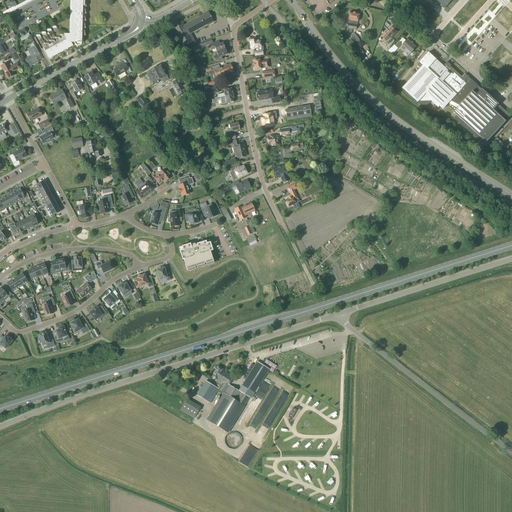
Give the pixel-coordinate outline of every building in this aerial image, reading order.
[(69,43),(70,43),(73,43),(77,46),(83,43),(83,36),(85,36),(83,29),(85,29),(84,21),(85,21),(84,14),(86,14),(84,7),(86,7),(84,0),(69,0),(69,35),(64,35),(69,43)] [(435,0),(445,8),(452,0),(435,0)] [(183,24),(173,29),(183,47),(194,41),(190,34),(207,25),(208,26),(214,22),(208,12),(202,15),(202,16),(184,26),(183,24)] [(356,30),(358,14),(349,12),(349,17),(347,16),(347,20),(348,20),(347,28),(346,32),(352,33),(352,29),(356,30)] [(397,32),(392,27),(388,30),(385,33),(386,34),(382,38),(386,41),(389,37),(391,38),(397,32)] [(358,40),(356,37),(357,37),(354,33),(351,36),(353,39),(357,44),(359,42),(358,40)] [(69,43),(64,35),(60,35),(62,38),(60,39),(60,40),(65,49),(65,50),(69,48),(68,47),(70,46),(69,43)] [(60,40),(60,39),(59,38),(55,38),(57,41),(54,42),(59,52),(60,53),(63,51),(63,50),(65,49),(60,40)] [(0,55),(1,54),(3,57),(8,53),(7,51),(7,52),(5,48),(2,44),(4,42),(2,39),(0,40),(1,41),(0,41),(0,55)] [(200,48),(213,43),(211,39),(198,43),(200,48)] [(251,41),(252,49),(254,49),(255,52),(255,56),(263,55),(262,51),(263,51),(262,47),(260,47),(259,41),(255,41),(255,39),(251,39),(251,41)] [(411,53),(416,47),(407,39),(402,45),(406,49),(404,51),(408,55),(410,52),(411,53)] [(54,42),(54,41),(49,41),(51,44),(49,45),(54,55),(54,56),(58,54),(57,53),(59,52),(54,42)] [(398,49),(402,44),(399,41),(395,46),(394,44),(388,51),(392,55),(398,48),(398,49)] [(217,52),(225,49),(223,43),(217,45),(216,42),(210,45),(211,50),(215,49),(217,52)] [(32,66),(38,62),(35,57),(39,55),(35,47),(33,43),(30,45),(32,49),(28,51),(30,56),(25,58),(27,63),(30,67),(32,66)] [(49,45),(48,44),(44,44),(46,47),(43,48),(49,59),(53,57),(52,56),(54,55),(49,45)] [(358,47),(355,51),(360,57),(364,53),(358,47)] [(225,49),(217,52),(218,55),(214,57),(216,62),(222,60),(221,57),(227,55),(225,49)] [(444,67),(436,60),(429,52),(419,63),(423,66),(401,90),(417,104),(420,101),(420,102),(431,101),(438,108),(440,106),(443,109),(447,105),(454,111),(454,112),(457,115),(454,119),(480,142),(483,139),(487,142),(511,116),(477,85),(478,84),(472,79),(471,80),(465,74),(462,77),(450,66),(451,65),(448,62),(445,65),(446,65),(444,67)] [(132,72),(128,64),(125,58),(123,60),(124,63),(118,66),(118,68),(113,70),(116,77),(128,70),(129,73),(132,72)] [(260,60),(253,61),(255,69),(261,68),(269,67),(268,60),(264,61),(260,62),(260,60)] [(10,67),(7,63),(0,66),(7,79),(14,75),(12,72),(20,67),(18,63),(10,67)] [(234,72),(231,64),(220,68),(219,65),(205,69),(206,73),(211,71),(214,70),(217,78),(234,72)] [(167,76),(161,65),(157,67),(150,70),(151,71),(146,73),(152,84),(153,85),(159,82),(158,80),(160,79),(161,80),(163,82),(169,79),(168,78),(166,78),(166,76),(167,76)] [(93,76),(92,73),(85,77),(90,86),(98,81),(100,83),(103,82),(98,73),(93,76)] [(182,86),(178,78),(180,78),(177,73),(169,77),(172,82),(180,97),(186,93),(184,90),(191,86),(189,83),(182,86)] [(76,81),(76,80),(72,82),(72,83),(72,84),(76,92),(80,90),(82,92),(84,90),(87,94),(90,93),(85,84),(82,86),(81,83),(79,84),(77,81),(76,81)] [(112,82),(111,80),(107,82),(113,90),(116,88),(114,85),(115,84),(113,81),(112,82)] [(205,89),(215,85),(214,81),(207,83),(207,82),(203,84),(205,89)] [(217,95),(214,96),(215,99),(216,98),(217,98),(233,95),(232,92),(233,91),(232,89),(231,89),(231,88),(223,90),(224,95),(222,96),(222,94),(217,95)] [(55,104),(66,98),(61,89),(57,92),(57,93),(49,97),(51,101),(52,100),(55,104)] [(272,89),(257,92),(259,101),(271,99),(273,98),(272,89)] [(142,108),(148,103),(142,94),(136,99),(142,108)] [(217,98),(216,98),(217,98),(218,100),(220,100),(221,104),(226,103),(231,102),(231,103),(233,103),(233,102),(234,102),(234,101),(234,100),(234,99),(233,98),(233,95),(217,98)] [(74,106),(69,97),(65,100),(65,99),(61,101),(66,110),(74,106)] [(317,97),(313,100),(321,109),(325,105),(317,97)] [(306,119),(305,117),(312,116),(310,105),(285,109),(287,120),(300,118),(300,120),(306,119)] [(30,122),(42,115),(38,108),(27,114),(30,122)] [(264,118),(262,119),(263,125),(265,124),(266,127),(274,125),(273,119),(277,118),(275,111),(267,113),(267,114),(264,115),(264,118)] [(41,130),(51,124),(48,119),(38,124),(41,130)] [(227,141),(229,141),(235,139),(233,131),(239,130),(238,123),(229,125),(230,128),(228,129),(227,130),(228,135),(225,136),(227,141)] [(18,132),(13,124),(9,126),(9,127),(7,128),(5,124),(0,126),(0,140),(7,137),(5,133),(8,131),(11,129),(14,135),(18,132)] [(511,124),(503,133),(509,138),(511,134),(511,124)] [(42,144),(46,142),(47,144),(52,141),(51,140),(54,138),(51,134),(54,132),(51,126),(42,131),(44,134),(39,137),(42,144)] [(275,136),(275,135),(270,136),(270,137),(267,138),(268,144),(271,143),(271,146),(279,145),(278,140),(280,140),(279,135),(275,136)] [(73,158),(79,157),(77,148),(83,147),(81,138),(72,140),(74,149),(71,149),(73,158)] [(238,140),(232,141),(234,148),(232,148),(234,158),(237,158),(246,156),(244,145),(239,146),(238,140)] [(97,151),(95,141),(86,143),(88,153),(88,154),(90,163),(94,162),(94,161),(93,156),(91,156),(91,153),(95,152),(95,157),(102,156),(101,150),(97,151)] [(291,151),(293,151),(300,149),(299,143),(289,144),(291,151)] [(14,149),(8,152),(10,156),(13,154),(16,161),(12,164),(14,167),(20,164),(18,161),(27,156),(25,152),(26,152),(24,149),(23,149),(23,148),(16,152),(14,149)] [(201,175),(208,173),(205,163),(196,166),(199,174),(199,173),(201,175)] [(230,169),(232,172),(229,173),(233,180),(238,177),(246,173),(243,166),(241,167),(239,164),(230,169)] [(288,181),(286,175),(287,175),(284,165),(272,168),(275,178),(279,177),(280,177),(281,177),(282,183),(288,181)] [(169,170),(167,172),(165,169),(159,174),(154,178),(159,184),(164,180),(165,182),(171,177),(170,175),(172,173),(169,170)] [(184,195),(191,192),(189,189),(191,188),(190,184),(194,182),(192,177),(190,178),(189,174),(184,176),(186,182),(181,184),(180,184),(181,188),(180,188),(182,192),(183,192),(184,195)] [(141,182),(136,185),(139,188),(136,190),(141,197),(153,188),(151,186),(154,183),(148,176),(145,179),(147,182),(143,184),(141,182)] [(239,193),(247,189),(247,188),(250,186),(247,180),(236,186),(239,193)] [(44,181),(35,186),(38,191),(47,186),(44,181)] [(292,197),(285,200),(288,207),(293,204),(297,202),(299,201),(298,199),(294,190),(297,188),(295,184),(287,188),(289,192),(290,192),(292,197)] [(125,205),(132,202),(130,198),(131,197),(133,196),(128,185),(123,188),(125,192),(122,193),(123,195),(121,196),(125,205)] [(47,186),(38,191),(40,196),(50,191),(47,186)] [(20,189),(15,191),(20,201),(20,202),(29,197),(26,192),(22,194),(20,189)] [(15,191),(10,194),(15,203),(20,201),(15,191)] [(50,191),(40,196),(43,201),(52,196),(50,191)] [(10,194),(5,196),(10,206),(11,207),(16,204),(15,203),(10,194)] [(5,196),(0,199),(5,208),(6,208),(10,206),(5,196)] [(46,206),(55,201),(52,196),(43,201),(46,206)] [(107,204),(112,203),(110,196),(102,198),(103,201),(98,202),(101,214),(104,213),(104,214),(108,213),(108,212),(109,212),(107,204)] [(48,211),(58,206),(55,201),(46,206),(48,211)] [(255,211),(251,203),(241,208),(240,206),(234,209),(240,220),(246,218),(245,216),(247,215),(248,216),(251,215),(251,213),(255,211)] [(202,204),(199,205),(203,214),(205,212),(207,217),(208,219),(216,216),(212,206),(211,204),(207,206),(203,207),(202,204)] [(88,205),(79,206),(81,219),(90,217),(90,215),(94,214),(93,207),(88,208),(88,205)] [(51,216),(60,211),(58,206),(48,211),(51,216)] [(224,206),(220,209),(227,222),(232,220),(231,220),(232,219),(224,206)] [(158,225),(159,222),(159,220),(163,221),(166,209),(160,207),(158,213),(153,212),(150,223),(153,224),(152,225),(157,226),(157,225),(158,225)] [(198,223),(197,222),(198,222),(196,216),(200,215),(198,209),(195,210),(195,212),(187,214),(190,224),(194,223),(194,224),(198,223)] [(168,223),(170,222),(171,226),(179,226),(178,217),(182,217),(182,210),(178,210),(178,213),(170,213),(170,219),(168,219),(168,223)] [(34,214),(28,216),(29,218),(33,226),(38,224),(34,214)] [(29,218),(24,221),(28,229),(33,226),(29,218)] [(244,228),(240,230),(244,237),(247,235),(247,236),(251,233),(255,232),(249,219),(247,221),(246,221),(248,226),(244,228)] [(24,221),(20,223),(23,231),(28,229),(24,221)] [(14,223),(8,225),(13,235),(18,233),(15,225),(14,223)] [(15,225),(18,233),(23,231),(20,223),(15,225)] [(249,243),(256,240),(254,235),(247,238),(249,243)] [(206,244),(205,241),(195,244),(195,243),(190,245),(190,244),(182,246),(183,250),(180,251),(182,259),(184,259),(187,271),(195,268),(195,266),(196,266),(196,268),(204,265),(204,263),(205,263),(206,265),(214,262),(210,250),(212,250),(210,242),(206,244)] [(74,265),(72,265),(72,271),(82,271),(81,258),(78,258),(78,257),(74,257),(74,261),(74,265)] [(65,265),(64,259),(57,260),(60,273),(70,270),(68,264),(65,265)] [(60,273),(57,260),(51,262),(53,268),(50,269),(51,275),(60,273)] [(100,267),(103,273),(112,268),(112,267),(111,263),(110,263),(109,260),(102,264),(100,261),(95,263),(98,269),(100,267)] [(38,265),(43,275),(48,273),(44,263),(38,265)] [(38,265),(33,268),(37,278),(43,275),(38,265)] [(32,280),(37,278),(33,268),(27,271),(32,280)] [(161,279),(166,278),(167,281),(170,280),(170,279),(168,273),(165,274),(164,268),(156,270),(157,271),(159,277),(159,280),(161,279)] [(22,273),(17,277),(23,286),(28,282),(22,273)] [(76,292),(82,298),(86,295),(85,294),(87,292),(88,293),(92,289),(88,285),(89,284),(93,280),(88,274),(84,278),(88,282),(76,292)] [(146,280),(144,275),(145,275),(144,274),(144,275),(138,277),(137,277),(137,278),(138,277),(138,279),(134,280),(133,280),(134,281),(136,288),(137,288),(147,284),(148,287),(148,288),(149,288),(153,286),(154,286),(154,285),(153,285),(151,279),(152,279),(151,278),(146,280)] [(17,277),(12,280),(18,289),(23,286),(17,277)] [(13,292),(18,289),(12,280),(7,283),(13,292)] [(127,286),(126,283),(123,285),(122,284),(121,284),(118,285),(118,286),(117,287),(123,296),(123,295),(125,298),(132,294),(131,291),(134,289),(130,284),(127,286)] [(5,292),(1,288),(0,288),(0,296),(5,301),(12,295),(8,290),(5,292)] [(68,293),(60,297),(66,308),(74,304),(72,300),(74,299),(73,296),(70,290),(67,292),(68,293)] [(105,295),(102,298),(103,299),(102,299),(107,304),(106,304),(109,307),(114,302),(116,304),(120,301),(116,295),(113,298),(109,293),(106,296),(105,295)] [(53,299),(41,303),(42,304),(41,305),(45,316),(54,313),(52,306),(55,305),(53,299)] [(31,304),(27,306),(28,310),(23,312),(26,323),(34,320),(31,312),(34,311),(33,306),(32,307),(31,304)] [(94,320),(98,317),(100,319),(107,314),(103,309),(100,311),(96,306),(95,307),(95,306),(91,309),(92,310),(88,312),(94,320)] [(82,326),(78,319),(78,320),(74,321),(70,323),(72,327),(71,327),(74,333),(79,330),(80,332),(81,331),(83,334),(89,331),(86,324),(82,326)] [(63,326),(59,328),(59,330),(56,331),(58,335),(54,337),(56,343),(63,340),(62,337),(67,335),(65,331),(65,330),(63,326)] [(41,334),(39,335),(40,338),(39,339),(40,343),(41,342),(42,345),(47,344),(48,348),(54,346),(52,340),(49,341),(48,338),(47,338),(46,332),(41,334)] [(0,346),(5,350),(11,342),(7,338),(6,339),(4,337),(2,340),(0,338),(0,346)] [(252,368),(241,386),(254,394),(265,376),(269,370),(256,362),(252,368)] [(221,367),(219,366),(218,366),(211,377),(216,380),(212,385),(206,381),(197,395),(210,403),(218,390),(222,383),(223,384),(218,391),(223,393),(215,408),(207,421),(228,433),(245,406),(244,406),(249,397),(240,392),(229,385),(233,377),(222,370),(223,369),(221,368),(221,367)] [(278,407),(288,395),(284,392),(274,404),(278,407)] [(267,393),(259,412),(262,413),(263,410),(268,412),(275,397),(267,393)] [(200,407),(186,398),(181,409),(194,418),(200,407)] [(297,410),(293,408),(288,417),(291,419),(297,410)] [(243,441),(243,439),(243,437),(242,436),(241,435),(240,433),(238,432),(237,432),(235,432),(233,432),(232,432),(230,433),(228,434),(227,435),(226,437),(226,439),(225,440),(226,442),(226,444),(227,446),(228,447),(229,447),(230,449),(232,449),(234,449),(236,449),(238,449),(239,448),(241,447),(242,446),(243,444),(243,443),(243,441)]
